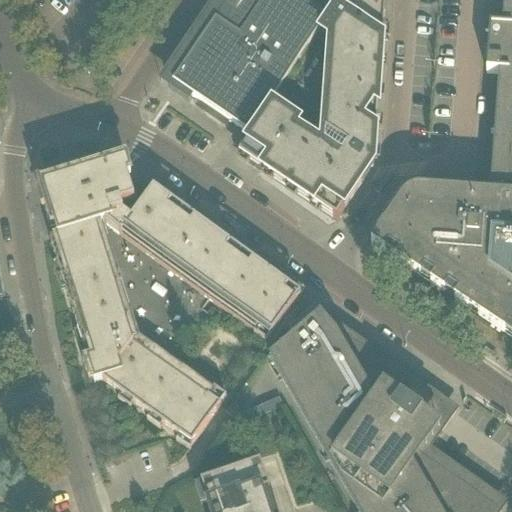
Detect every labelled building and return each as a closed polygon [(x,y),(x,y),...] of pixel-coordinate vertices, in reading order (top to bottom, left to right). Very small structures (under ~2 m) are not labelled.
[(192,99),(204,107),(203,109),(220,121),(221,119),(248,137),(248,136),(251,137),(331,16),(322,10),(328,0),(215,0),(217,2),(218,2),(225,8),(173,86),(169,91),(189,104),(192,99)] [(343,0),(331,16),(251,137),(243,149),(244,150),(240,157),(262,172),(261,173),(335,223),(336,224),(373,169),(385,11),(384,10),(384,0),(370,0),(370,1),(368,0),(343,0)] [(511,11),(503,11),(502,30),(489,29),(486,75),(498,76),(492,164),(489,206),(419,201),(387,249),(511,333),(511,11)] [(131,193),(126,177),(124,178),(118,161),(39,185),(44,200),(41,200),(50,229),(55,228),(58,239),(50,241),(86,358),(81,359),(88,382),(93,380),(94,384),(101,382),(192,448),(220,408),(232,392),(174,350),(198,317),(204,322),(208,316),(202,312),(209,302),(255,336),(260,329),(271,338),(288,315),(300,298),(213,235),(153,192),(150,196),(144,192),(144,189),(138,191),(131,193)] [(498,511),(420,456),(413,443),(434,413),(407,394),(388,421),(372,410),(398,374),(320,319),(271,361),(272,363),(358,511),(498,511)] [(239,425),(229,438),(237,443),(246,430),(239,425)] [(268,511),(253,467),(260,465),(260,463),(208,481),(215,501),(207,504),(210,511),(268,511)]
